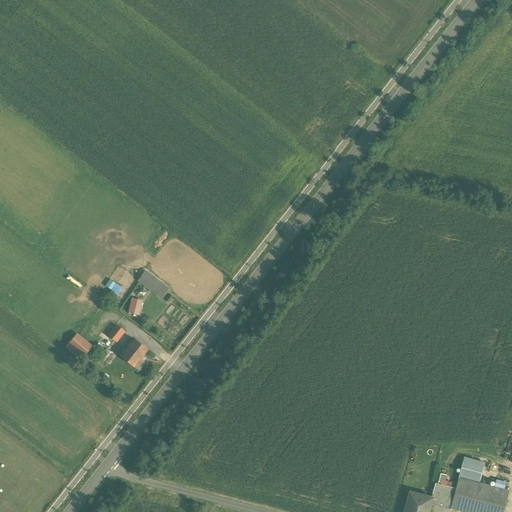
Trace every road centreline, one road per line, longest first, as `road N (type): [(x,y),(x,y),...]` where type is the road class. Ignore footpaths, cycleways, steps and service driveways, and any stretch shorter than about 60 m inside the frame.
road 1 (tertiary): [(106,464),(477,0)]
road 2 (unclassified): [(262,511),(106,464)]
